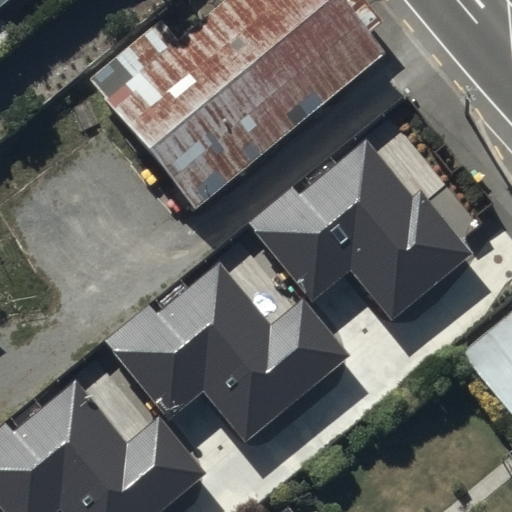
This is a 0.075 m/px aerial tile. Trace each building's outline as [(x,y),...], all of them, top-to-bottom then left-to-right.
[(0,28),(0,19),(22,0),(0,0),(0,60),(16,47),(0,28)] [(90,93),(195,222),(384,68),(327,0),(243,0),(178,54),(162,35),(90,93)] [(356,143),(236,241),(294,311),(330,281),(371,331),(462,256),(414,198),(407,205),(356,143)] [(227,452),(343,366),(304,314),(261,346),(204,269),(85,356),(139,429),(185,395),(227,452)] [(511,426),(511,321),(460,364),(511,426)] [(155,511),(195,481),(151,425),(116,452),(63,385),(0,434),(0,511),(155,511)]
